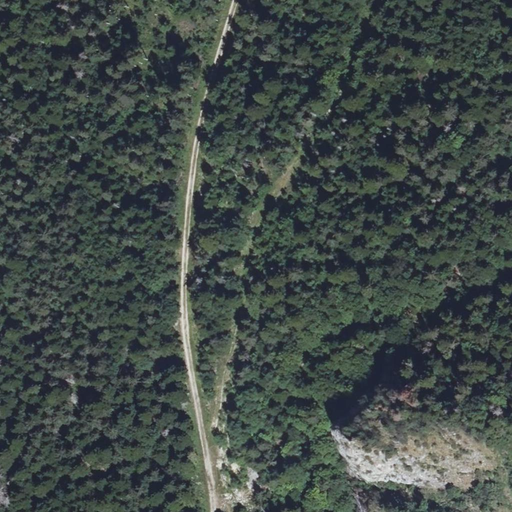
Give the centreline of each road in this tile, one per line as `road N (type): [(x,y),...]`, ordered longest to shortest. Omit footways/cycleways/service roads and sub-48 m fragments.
road 1 (track): [(384,0),(352,89),(246,256),(243,332),(210,482)]
road 2 (track): [(210,482),(188,358),(188,207),(210,88),(237,0)]
